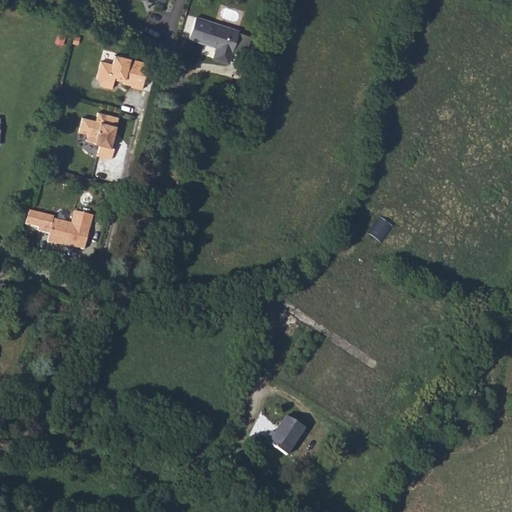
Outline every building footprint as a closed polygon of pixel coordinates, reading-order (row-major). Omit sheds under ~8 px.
[(236,32),(194,19),(187,40),(215,49),(212,59),(226,64),(236,32)] [(131,84),(142,86),(147,59),(112,52),(110,62),(98,59),(94,76),(99,84),(111,86),(113,77),(113,74),(123,76),(123,79),(122,81),(131,82),(131,84)] [(116,130),(119,114),(99,109),(97,118),(83,115),(80,131),(89,133),(98,135),(96,142),(96,143),(101,144),(98,155),(112,158),(115,147),(112,146),(115,135),(113,134),(114,129),(116,130)] [(98,135),(89,133),(87,139),(96,142),(98,135)] [(85,250),(93,216),(75,212),(72,224),(54,219),(48,242),(58,245),(58,243),(85,250)] [(384,242),(393,223),(377,216),(369,235),(384,242)] [(26,239),(21,248),(45,259),(49,250),(26,239)] [(284,454),(301,428),(280,415),(270,432),(267,431),(262,440),(284,454)]
